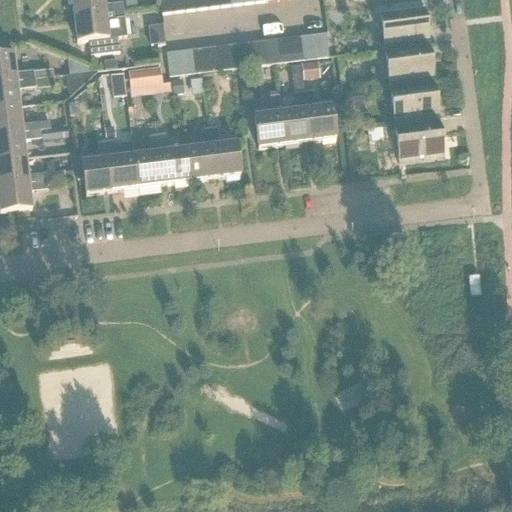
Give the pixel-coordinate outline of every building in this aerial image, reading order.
[(70,0),(72,21),(123,15),(122,7),(104,9),(102,0),(70,0)] [(157,0),(160,18),(172,16),(169,0),(157,0)] [(169,0),(172,16),(184,15),(182,0),(169,0)] [(182,0),(184,15),(196,13),(194,0),(182,0)] [(194,0),(196,13),(208,12),(206,0),(194,0)] [(206,0),(208,12),(220,11),(218,0),(206,0)] [(218,0),(220,11),(231,9),(230,0),(218,0)] [(230,0),(231,9),(242,8),(241,0),(230,0)] [(384,54),(428,48),(423,10),(379,15),(384,54)] [(123,15),(72,21),(76,47),(88,45),(89,60),(119,56),(117,42),(126,41),(124,23),(123,15)] [(149,46),(164,46),(164,24),(151,24),(151,17),(149,17),(149,46)] [(311,39),(314,63),(326,61),(323,38),(311,39)] [(299,65),(314,63),(311,39),(296,41),(299,65)] [(289,66),(299,65),(296,41),(286,42),(289,66)] [(277,67),(289,66),(286,42),(274,44),(277,67)] [(265,69),(277,67),(274,44),(262,45),(265,69)] [(255,70),(265,69),(262,45),(252,46),(255,70)] [(241,72),(255,70),(252,46),(238,48),(241,72)] [(228,74),(241,72),(238,48),(226,50),(228,74)] [(373,95),(433,87),(428,48),(384,54),(389,87),(372,89),(373,95)] [(216,75),(228,74),(226,50),(213,51),(216,75)] [(204,77),(216,75),(213,51),(201,53),(204,77)] [(192,78),(204,77),(201,53),(189,54),(192,78)] [(180,80),(192,78),(189,54),(177,56),(180,80)] [(167,81),(180,80),(177,56),(164,57),(167,81)] [(0,87),(33,83),(32,76),(14,78),(12,59),(0,60),(0,87)] [(115,63),(103,65),(104,74),(116,72),(115,63)] [(302,83),(308,82),(318,81),(316,66),(300,68),(302,83)] [(147,73),(150,90),(160,89),(158,71),(147,73)] [(299,72),(290,73),(291,83),(300,82),(299,72)] [(51,73),(32,76),(33,83),(52,81),(53,81),(51,73)] [(129,93),(150,90),(147,73),(127,75),(129,93)] [(68,101),(96,78),(96,76),(65,79),(68,101)] [(122,78),(109,80),(110,88),(123,86),(122,78)] [(0,113),(18,111),(16,94),(34,92),(33,83),(0,87),(0,113)] [(181,83),(170,84),(172,98),(183,97),(181,83)] [(394,130),(437,124),(433,87),(373,95),(373,99),(390,97),(394,130)] [(303,96),(310,146),(333,143),(331,122),(337,121),(336,112),(330,112),(329,111),(318,112),(317,104),(311,104),(310,95),(303,96)] [(284,149),(310,146),(303,96),(295,97),(296,106),(290,107),(291,116),(280,117),(284,149)] [(284,149),(280,117),(279,117),(277,99),(269,100),(271,118),(253,121),(257,153),(284,149)] [(77,106),(67,108),(68,120),(78,119),(77,106)] [(18,111),(0,113),(0,138),(39,134),(38,127),(20,129),(18,111)] [(437,124),(394,130),(399,168),(442,162),(437,124)] [(136,192),(133,161),(115,163),(112,144),(114,143),(112,130),(103,132),(105,145),(111,195),(136,192)] [(207,132),(213,183),(239,179),(235,148),(217,150),(215,131),(207,132)] [(381,131),(366,133),(368,146),(383,144),(381,131)] [(188,186),(213,183),(207,132),(200,133),(202,152),(184,154),(188,186)] [(68,144),(67,133),(40,136),(41,147),(68,144)] [(40,143),(39,135),(39,134),(0,139),(0,165),(24,162),(22,145),(40,143)] [(188,186),(184,154),(167,156),(164,137),(156,138),(162,189),(188,186)] [(136,192),(162,189),(156,138),(148,139),(150,159),(133,161),(136,192)] [(85,199),(111,195),(105,145),(98,145),(100,165),(81,167),(83,182),(85,199)] [(0,191),(45,186),(44,178),(26,179),(24,162),(0,165),(0,191)] [(81,167),(74,168),(76,183),(83,182),(81,167)] [(63,175),(44,178),(45,186),(64,184),(63,176),(63,175)] [(45,186),(0,191),(0,217),(30,214),(28,195),(45,193),(45,186)] [(478,280),(467,282),(469,301),(480,300),(478,280)]
